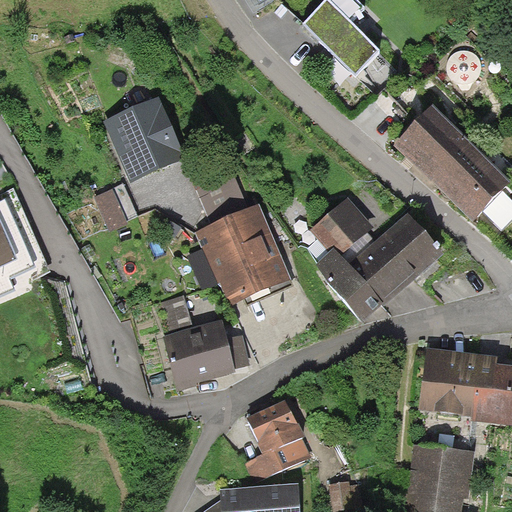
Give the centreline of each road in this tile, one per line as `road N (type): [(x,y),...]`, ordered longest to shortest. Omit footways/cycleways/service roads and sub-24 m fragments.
road 1 (residential): [(0,133),(87,288),(113,376),(143,405),(204,402),(405,327),(511,316)]
road 2 (residential): [(511,292),(441,218),(284,83),(218,0)]
